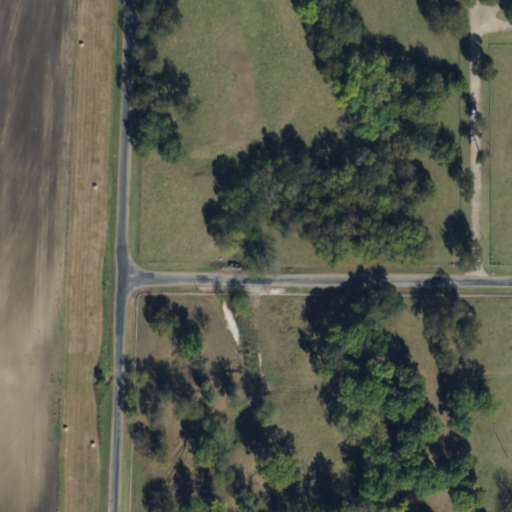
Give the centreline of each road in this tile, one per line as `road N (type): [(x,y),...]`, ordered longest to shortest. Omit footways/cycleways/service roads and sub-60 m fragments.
road 1 (residential): [(130,0),(113,511)]
road 2 (residential): [(511,278),(121,276)]
